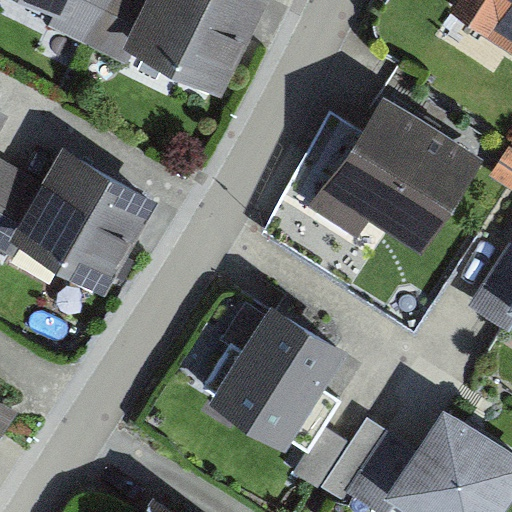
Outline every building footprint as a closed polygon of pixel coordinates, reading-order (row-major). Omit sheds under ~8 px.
[(11,0),(59,25),(139,68),(212,108),(267,0),(11,0)] [(511,0),(470,0),(511,33),(511,0)] [(86,152),(64,188),(0,148),(0,136),(17,110),(0,99),(0,250),(17,262),(94,310),(163,201),(86,152)] [(378,222),(421,256),(491,169),(411,105),(344,188),(323,215),(360,245),(378,222)] [(511,255),(481,302),(506,318),(511,308),(511,255)] [(233,411),(304,452),(371,337),(300,296),(233,411)] [(0,372),(0,448),(35,395),(0,372)] [(407,497),(429,511),(511,511),(511,441),(463,410),(407,497)] [(422,447),(393,429),(352,493),(381,511),(422,447)] [(203,511),(179,495),(167,511),(203,511)]
